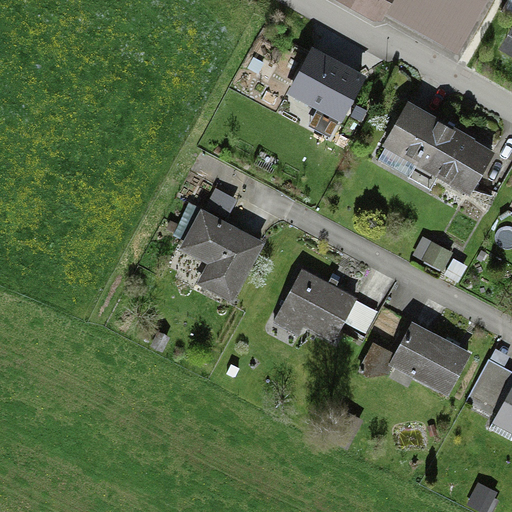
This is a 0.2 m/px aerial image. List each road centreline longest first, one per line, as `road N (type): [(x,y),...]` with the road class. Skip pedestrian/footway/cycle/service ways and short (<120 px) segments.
road 1 (residential): [(511,329),(197,161)]
road 2 (residential): [(298,0),(511,112)]
